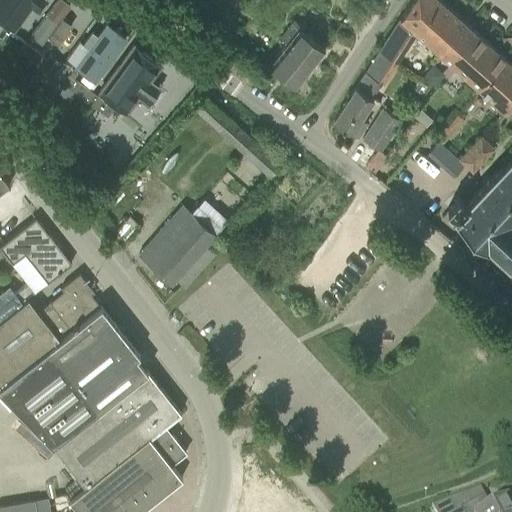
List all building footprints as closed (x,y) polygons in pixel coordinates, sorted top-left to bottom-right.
[(0,0),(0,18),(14,30),(31,6),(35,0),(0,0)] [(56,0),(38,26),(31,34),(43,43),(48,35),(58,43),(72,25),(61,18),(70,6),(62,0),(56,0)] [(440,0),(411,0),(380,49),(395,58),(398,61),(416,32),(439,52),(466,22),(440,0)] [(288,41),(269,65),(295,85),(325,47),(299,27),(302,23),(294,18),(280,36),(288,41)] [(80,40),(67,57),(76,64),(75,66),(95,81),(128,38),(107,22),(98,34),(92,29),(83,42),(80,40)] [(478,87),(505,57),(466,22),(439,52),(478,87)] [(0,29),(0,36),(8,42),(17,49),(24,40),(5,26),(3,25),(0,29)] [(24,40),(17,49),(37,64),(44,55),(24,40)] [(134,44),(99,90),(127,111),(161,64),(134,44)] [(334,120),(358,135),(367,121),(361,116),(373,96),(371,95),(395,58),(380,49),(366,70),(365,71),(366,71),(334,120)] [(35,75),(46,83),(61,62),(50,54),(35,75)] [(511,63),(505,57),(478,87),(505,111),(511,103),(511,63)] [(62,62),(47,83),(70,100),(77,91),(69,85),(75,77),(78,73),(62,62)] [(77,91),(89,100),(95,91),(75,77),(69,85),(77,91)] [(115,106),(95,91),(89,100),(109,115),(115,106)] [(280,162),(207,96),(196,108),(269,174),(280,162)] [(383,107),(363,138),(381,150),(384,144),(393,131),(401,119),(383,107)] [(421,108),(414,116),(425,127),(433,118),(421,108)] [(445,122),(434,134),(443,142),(454,131),(445,122)] [(480,134),(458,158),(464,163),(473,171),(495,148),(480,134)] [(438,139),(427,152),(453,176),(464,163),(458,158),(438,139)] [(237,164),(244,156),(225,140),(206,163),(220,175),(212,184),(205,178),(184,202),(192,209),(203,195),(216,206),(223,198),(235,208),(258,182),(237,164)] [(511,154),(483,186),(511,211),(511,154)] [(0,191),(10,184),(0,171),(0,191)] [(459,196),(447,208),(456,215),(454,216),(474,234),(462,247),(474,259),(487,246),(488,245),(511,266),(511,212),(483,186),(467,204),(459,196)] [(185,285),(216,251),(207,242),(215,233),(182,204),(142,249),(151,257),(148,261),(172,282),(176,277),(185,285)] [(138,223),(130,215),(115,229),(123,238),(138,223)] [(25,253),(48,281),(72,262),(36,216),(12,235),(0,245),(0,248),(12,263),(25,253)] [(90,285),(80,272),(61,286),(64,289),(38,310),(28,297),(0,319),(0,384),(60,337),(101,305),(87,287),(90,285)] [(0,319),(28,297),(34,291),(27,282),(15,292),(9,285),(0,292),(0,319)] [(101,305),(60,337),(0,384),(0,390),(53,445),(148,369),(137,355),(140,353),(101,304),(101,305)] [(69,498),(80,511),(137,511),(182,477),(171,463),(187,451),(166,424),(181,412),(148,369),(53,445),(85,486),(69,498)] [(21,497),(67,488),(63,464),(16,474),(21,497)] [(511,511),(511,510),(507,500),(490,509),(480,490),(432,508),(433,511),(511,511)] [(51,511),(48,497),(35,499),(37,511),(51,511)] [(37,511),(35,499),(0,505),(0,511),(37,511)]
